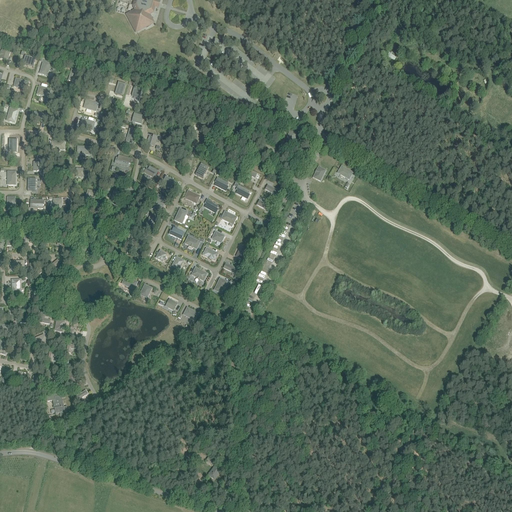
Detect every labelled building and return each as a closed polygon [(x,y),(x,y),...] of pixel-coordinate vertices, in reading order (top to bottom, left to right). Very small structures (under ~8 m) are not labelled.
[(152,25),(151,24),(153,23),(149,15),(153,12),(155,6),(158,6),(159,3),(156,2),(156,0),(136,0),(135,6),(137,10),(127,15),(136,32),(146,27),(147,28),(152,25)] [(7,61),(10,52),(4,50),(1,59),(7,61)] [(34,66),(36,58),(25,55),(22,64),(27,65),(27,64),(34,66)] [(51,64),(44,61),(40,72),(40,73),(40,74),(41,74),(42,74),(44,75),(44,73),(48,74),(51,64)] [(68,81),(72,82),(74,78),(76,69),(72,67),(68,81)] [(14,87),(27,90),(28,84),(29,84),(29,83),(29,82),(27,82),(16,79),(14,87)] [(123,95),(126,84),(118,82),(117,85),(118,85),(117,88),(117,87),(115,92),(123,95)] [(52,90),(39,87),(38,93),(37,93),(37,94),(37,95),(39,95),(50,98),(52,90)] [(83,108),(96,112),(98,104),(85,100),(83,108)] [(6,121),(14,123),(18,110),(9,108),(6,121)] [(141,124),(143,117),(134,114),(133,119),(134,120),(135,121),(135,122),(141,124)] [(79,127),(92,131),(95,123),(82,119),(79,127)] [(126,142),(133,144),(137,132),(129,129),(126,142)] [(289,131),(285,144),(293,146),(297,133),(289,131)] [(154,146),(157,137),(153,136),(153,138),(149,136),(146,146),(150,147),(151,145),(154,146)] [(51,150),(64,150),(64,142),(51,142),(51,150)] [(77,155),(90,156),(91,147),(77,147),(77,155)] [(114,163),(128,167),(129,164),(131,164),(132,159),(118,155),(118,158),(116,158),(114,163)] [(33,172),(41,172),(41,163),(33,162),(33,172)] [(197,171),(195,175),(202,179),(209,166),(202,163),(198,169),(199,169),(198,171),(197,171)] [(146,169),(144,172),(152,177),(154,175),(155,176),(158,171),(149,166),(148,170),(146,169)] [(349,180),(353,173),(343,168),(343,167),(342,166),(341,167),(341,168),(339,171),(340,171),(341,174),(340,175),(349,180)] [(320,181),(326,171),(319,167),(313,178),(320,181)] [(76,178),(84,178),(85,169),(76,169),(76,178)] [(249,170),(247,174),(255,178),(257,174),(249,170)] [(7,186),(15,186),(15,172),(7,172),(7,186)] [(162,184),(171,190),(176,182),(166,176),(162,184)] [(216,183),(215,186),(226,191),(228,188),(227,187),(228,184),(217,178),(215,182),(216,183)] [(28,185),(28,191),(36,191),(36,179),(28,179),(28,182),(28,185)] [(238,185),(236,189),(238,190),(237,194),(247,199),(249,195),(248,195),(250,191),(238,185)] [(266,190),(275,195),(277,191),(268,186),(266,190)] [(85,200),(90,201),(91,196),(96,197),(97,192),(87,190),(85,200)] [(110,203),(118,206),(122,193),(114,190),(110,203)] [(184,199),(196,205),(200,197),(188,191),(184,199)] [(153,203),(163,208),(167,200),(158,195),(153,203)] [(7,198),(7,212),(15,212),(15,198),(7,198)] [(53,199),(53,213),(62,213),(62,199),(53,199)] [(207,199),(204,204),(206,205),(205,207),(215,214),(217,210),(216,209),(218,206),(207,199)] [(30,200),(30,209),(43,209),(43,200),(30,200)] [(269,206),(259,201),(257,205),(267,210),(269,206)] [(182,224),(187,213),(182,210),(180,209),(179,209),(179,211),(175,221),(182,224)] [(221,220),(231,225),(233,222),(234,223),(237,218),(225,212),(221,220)] [(145,226),(153,229),(159,217),(152,213),(145,226)] [(108,228),(113,229),(116,217),(105,214),(104,218),(110,220),(108,228)] [(120,231),(126,233),(125,239),(129,240),(132,230),(122,227),(120,231)] [(170,231),(168,234),(181,240),(183,237),(182,236),(184,233),(173,228),(172,231),(170,231)] [(215,231),(211,239),(221,244),(225,236),(215,231)] [(7,246),(11,247),(12,242),(18,243),(18,238),(7,237),(7,246)] [(23,248),(28,248),(28,242),(34,243),(35,238),(24,237),(23,248)] [(185,244),(196,250),(200,243),(188,237),(185,244)] [(132,244),(139,247),(138,251),(143,252),(145,244),(133,240),(132,244)] [(202,256),(215,262),(219,254),(206,248),(202,256)] [(237,254),(236,257),(244,260),(248,252),(240,248),(239,252),(238,255),(237,254)] [(156,259),(163,263),(167,255),(160,251),(156,259)] [(176,257),(171,267),(179,271),(184,261),(176,257)] [(49,267),(56,276),(60,273),(56,267),(60,264),(58,260),(49,267)] [(10,261),(10,270),(25,270),(24,261),(10,261)] [(236,269),(226,264),(224,269),(234,273),(236,269)] [(191,276),(203,282),(207,274),(195,268),(191,276)] [(40,278),(49,284),(52,280),(43,274),(40,278)] [(137,283),(127,278),(127,277),(126,277),(125,277),(125,278),(125,279),(123,282),(124,282),(125,284),(124,285),(134,290),(137,283)] [(12,280),(12,294),(21,293),(21,279),(12,280)] [(214,291),(221,295),(227,282),(220,279),(214,291)] [(152,289),(145,285),(140,295),(147,299),(152,289)] [(170,300),(167,305),(168,305),(168,307),(168,308),(173,311),(177,304),(170,300)] [(199,314),(187,308),(183,315),(195,321),(199,314)] [(27,319),(27,323),(36,322),(35,312),(30,313),(31,318),(27,319)] [(45,319),(46,313),(41,312),(40,323),(50,324),(51,320),(45,319)] [(55,331),(63,333),(65,321),(56,320),(55,331)] [(0,333),(9,334),(10,325),(0,324),(0,333)] [(69,339),(80,341),(81,337),(74,336),(74,330),(70,330),(69,339)] [(32,339),(36,348),(49,342),(45,334),(32,339)] [(0,340),(0,353),(6,355),(9,342),(0,340)] [(68,344),(66,353),(71,354),(71,349),(77,350),(78,346),(68,344)] [(49,352),(48,362),(52,363),(53,357),(58,358),(59,353),(49,352)] [(17,382),(27,384),(28,379),(22,378),(23,373),(18,372),(17,382)] [(65,376),(69,387),(77,385),(74,374),(65,376)] [(76,396),(82,407),(86,405),(82,398),(88,395),(86,391),(76,396)] [(53,401),(55,409),(56,414),(68,412),(67,407),(64,407),(62,399),(65,398),(64,393),(46,397),(47,402),(53,401)] [(206,461),(213,466),(216,463),(208,457),(206,461)] [(209,476),(214,480),(220,472),(215,467),(209,476)]
